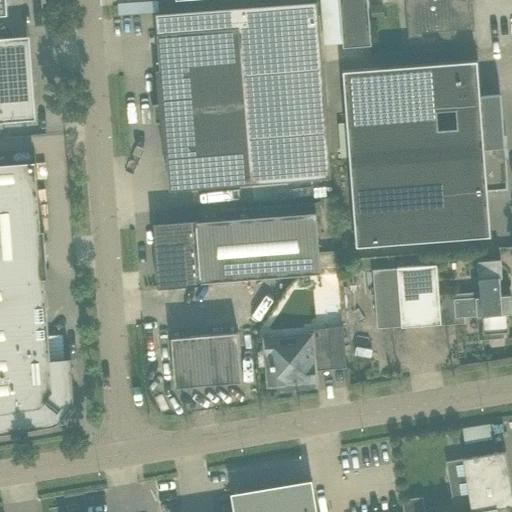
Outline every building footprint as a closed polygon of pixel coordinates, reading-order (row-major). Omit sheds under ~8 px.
[(158,102),(152,103),(154,122),(160,122),(162,153),(166,153),(169,190),(189,188),(251,183),(250,164),(258,163),(268,145),(328,140),(316,0),(315,0),(155,13),(160,70),(156,71),(158,102)] [(339,0),(343,46),(351,46),(371,44),(367,0),(410,0),(412,20),(407,20),(408,37),(421,36),(421,32),(439,31),(439,32),(439,33),(440,34),(440,35),(441,36),(442,37),(443,37),(443,38),(444,38),(445,38),(446,38),(447,38),(448,38),(449,38),(450,38),(451,38),(451,37),(452,37),(452,36),(453,36),(453,35),(454,35),(454,34),(455,33),(455,32),(455,31),(455,30),(471,29),(469,0),(339,0)] [(369,5),(370,20),(384,19),(383,5),(369,5)] [(491,236),(490,232),(489,232),(486,190),(507,188),(504,144),(500,94),(479,95),(476,64),(477,64),(477,60),(343,70),(349,155),(356,246),(491,236)] [(4,119),(33,117),(30,75),(1,77),(0,68),(0,121),(4,121),(4,119)] [(0,164),(0,433),(50,425),(55,424),(58,422),(71,405),(73,401),(73,397),(70,358),(50,359),(44,278),(47,278),(44,230),(40,231),(35,162),(0,164)] [(332,198),(323,198),(324,209),(333,208),(332,198)] [(153,225),(153,226),(155,226),(160,286),(201,282),(201,281),(320,272),(315,212),(153,225)] [(453,298),(455,317),(481,315),(483,334),(509,332),(507,313),(511,313),(510,294),(501,295),(500,278),(502,278),(501,259),(477,261),(479,294),(475,295),(475,297),(453,298)] [(397,266),(401,326),(441,323),(436,264),(397,266)] [(285,337),(264,338),(265,348),(268,386),(316,382),(315,370),(314,362),(331,361),(328,328),(310,330),(310,335),(285,337)] [(237,332),(171,337),(175,387),(241,381),(237,332)] [(54,357),(64,356),(63,333),(53,334),(54,357)] [(470,427),(462,428),(464,443),(478,440),(476,426),(470,427)] [(471,511),(467,511),(507,511),(507,506),(511,505),(511,491),(511,490),(508,490),(506,482),(510,481),(505,451),(497,452),(497,451),(493,452),(493,453),(462,458),(471,511)] [(313,511),(310,496),(309,493),(308,491),(307,489),(306,488),(304,487),(302,486),(300,486),(297,486),(295,486),(292,488),(290,489),(289,491),(287,493),(287,496),(287,500),(274,498),(273,490),(245,494),(236,493),(235,488),(234,488),(238,511),(313,511)]
